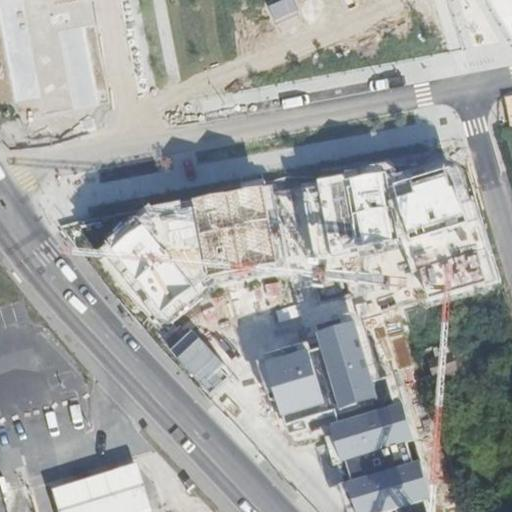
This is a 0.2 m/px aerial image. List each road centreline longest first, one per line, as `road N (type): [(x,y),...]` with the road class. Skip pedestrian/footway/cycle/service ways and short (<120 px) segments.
road 1 (primary): [(0,210),(49,275),(267,511)]
road 2 (residential): [(141,148),(463,90)]
road 3 (unclassified): [(511,258),(463,90)]
road 4 (residential): [(141,148),(108,0)]
road 5 (residential): [(0,192),(32,171),(141,148)]
